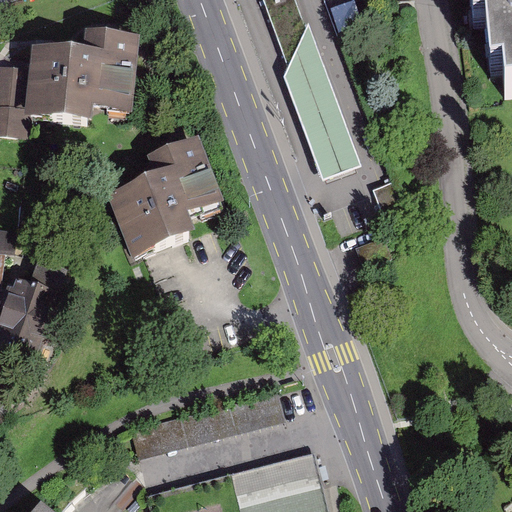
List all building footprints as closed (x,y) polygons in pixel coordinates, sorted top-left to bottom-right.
[(260,0),(288,73),(307,34),(294,0),(260,0)] [(511,0),(469,0),(473,34),(487,32),(492,81),(502,80),(504,103),(511,101),(511,0)] [(356,2),(333,11),(341,32),(364,24),(356,2)] [(309,29),(307,34),(288,73),(284,84),(322,188),(363,173),(309,29)] [(130,111),(137,43),(86,37),(84,55),(38,50),(30,121),(89,128),(92,107),(130,111)] [(26,70),(5,68),(0,125),(0,136),(25,139),(28,109),(23,109),(26,70)] [(186,239),(217,227),(194,163),(143,182),(150,200),(101,218),(126,286),(194,261),(186,239)] [(376,197),(382,213),(401,207),(393,185),(374,192),(376,197)] [(381,258),(352,268),(370,321),(399,312),(381,258)] [(58,315),(63,295),(31,286),(25,305),(58,315)] [(33,380),(54,318),(24,308),(20,319),(3,313),(0,323),(0,348),(10,352),(4,370),(33,380)] [(408,340),(419,375),(441,368),(430,334),(408,340)] [(283,399),(136,436),(144,468),(291,431),(283,399)] [(238,482),(246,511),(333,511),(319,461),(238,482)]
